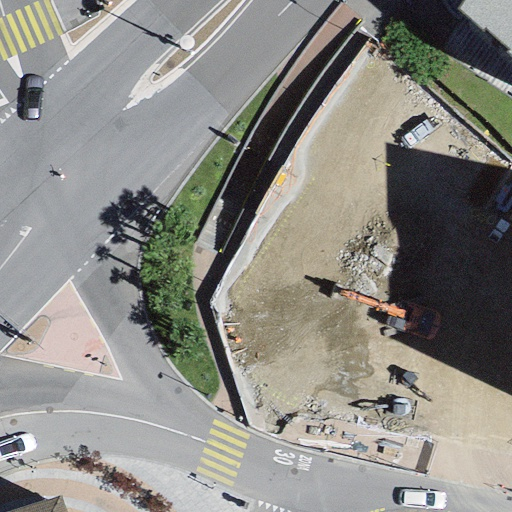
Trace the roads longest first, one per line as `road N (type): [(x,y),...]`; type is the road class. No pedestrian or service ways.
road 1 (primary): [(67,221),(294,0)]
road 2 (residential): [(67,221),(152,381),(190,422)]
road 3 (residential): [(0,443),(68,431),(209,445)]
road 4 (primary): [(183,0),(33,128)]
road 5 (primary): [(0,388),(76,390),(152,405),(190,422)]
road 6 (residential): [(294,483),(428,511)]
